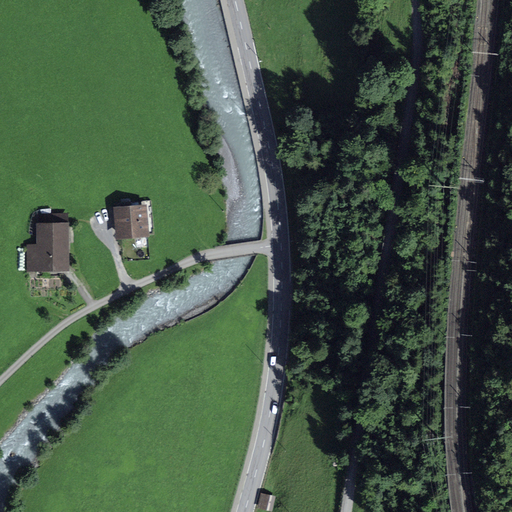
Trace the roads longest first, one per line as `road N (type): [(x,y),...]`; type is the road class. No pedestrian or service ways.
road 1 (secondary): [(234,0),(269,152),(282,279),(275,380),(243,511)]
road 2 (unclassified): [(417,0),(420,48),(345,511)]
